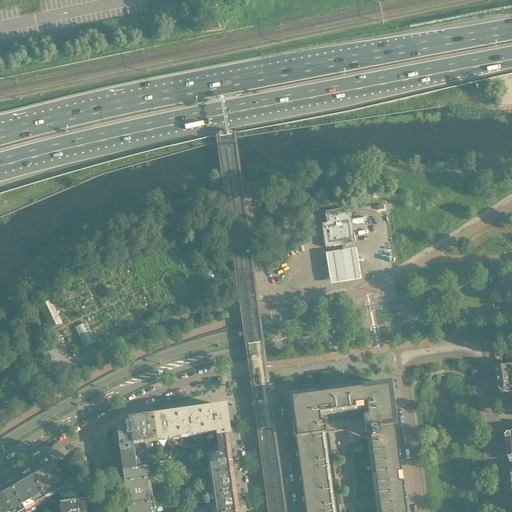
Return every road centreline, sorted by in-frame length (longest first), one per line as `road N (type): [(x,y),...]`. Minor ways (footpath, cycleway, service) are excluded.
road 1 (secondary): [(0,461),(114,395),(208,360),(511,309)]
road 2 (motorway): [(0,163),(511,56)]
road 3 (motorway): [(511,27),(0,134)]
road 4 (secondary): [(281,324),(140,365),(0,445)]
road 5 (residential): [(490,424),(475,360),(457,354),(408,366),(402,376),(421,511)]
road 6 (secondary): [(511,283),(281,324)]
road 7 (residential): [(80,433),(171,387),(237,373)]
road 8 (residential): [(245,404),(274,404),(290,511)]
